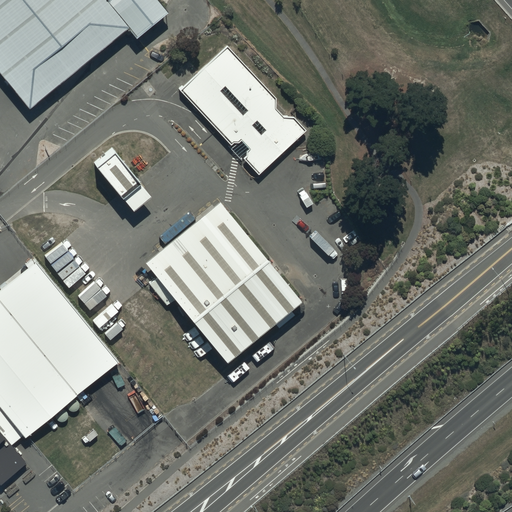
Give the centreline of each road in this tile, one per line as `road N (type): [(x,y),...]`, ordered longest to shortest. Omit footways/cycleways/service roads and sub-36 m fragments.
road 1 (secondary): [(196,511),(511,251)]
road 2 (motorway): [(364,511),(511,382)]
